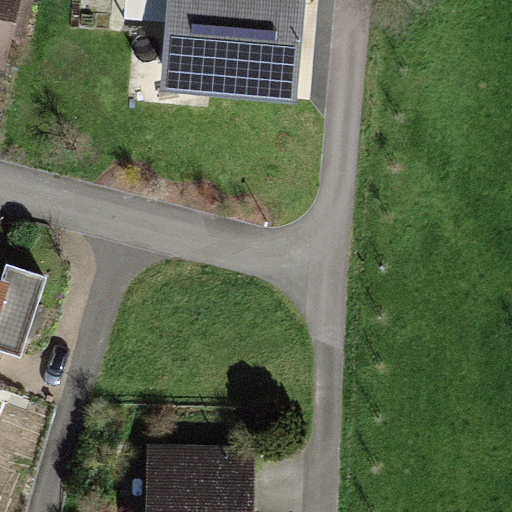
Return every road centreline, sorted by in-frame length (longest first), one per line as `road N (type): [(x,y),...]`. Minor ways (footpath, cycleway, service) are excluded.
road 1 (residential): [(320,269),(0,194)]
road 2 (residential): [(320,269),(352,0)]
road 3 (residential): [(315,511),(320,269)]
